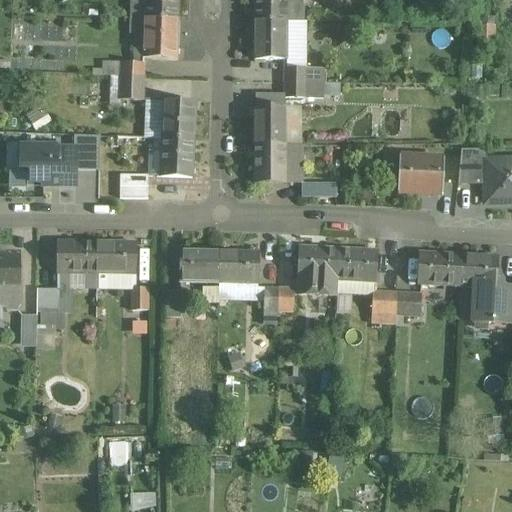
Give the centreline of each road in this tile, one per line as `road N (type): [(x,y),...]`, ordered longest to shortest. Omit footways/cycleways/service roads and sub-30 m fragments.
road 1 (residential): [(223,215),(511,230)]
road 2 (residential): [(0,217),(223,215)]
road 3 (residential): [(223,215),(222,0)]
